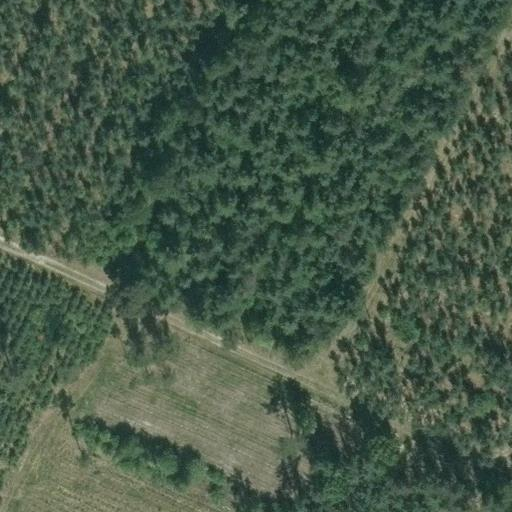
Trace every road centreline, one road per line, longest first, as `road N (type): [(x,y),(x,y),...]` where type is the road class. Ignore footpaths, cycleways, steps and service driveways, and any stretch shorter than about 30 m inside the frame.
road 1 (track): [(0,238),(511,487)]
road 2 (track): [(315,392),(511,21)]
